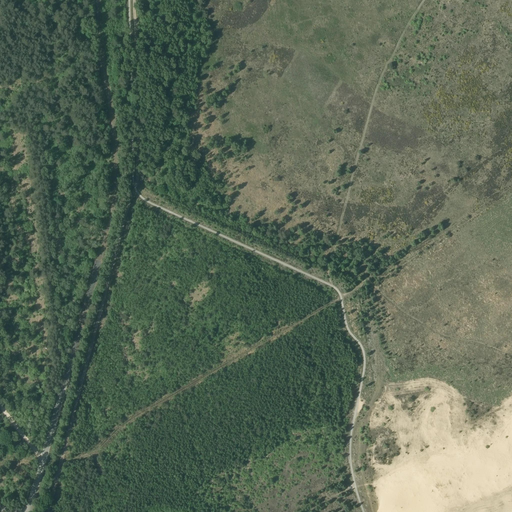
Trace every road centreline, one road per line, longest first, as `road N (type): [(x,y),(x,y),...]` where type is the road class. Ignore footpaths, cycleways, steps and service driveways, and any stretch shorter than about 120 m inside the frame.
road 1 (track): [(134,189),(47,511)]
road 2 (track): [(62,458),(92,453),(138,414),(341,297)]
road 3 (track): [(336,289),(327,262),(378,83),(424,0)]
road 4 (track): [(99,259),(114,168),(97,0)]
road 5 (track): [(134,189),(134,0)]
